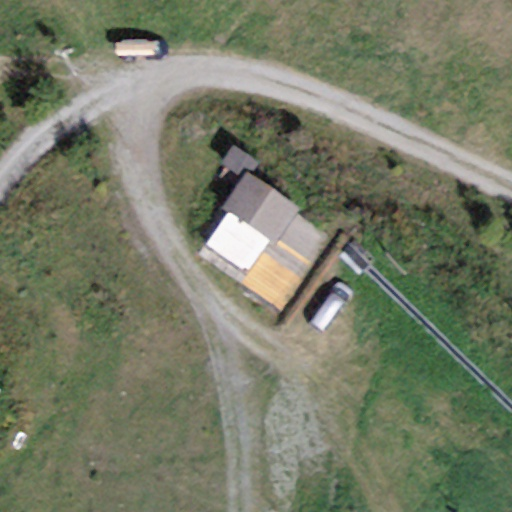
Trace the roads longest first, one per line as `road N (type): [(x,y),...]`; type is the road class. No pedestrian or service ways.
road 1 (track): [(511,199),(251,85),(186,75),(81,111),(0,198)]
road 2 (track): [(117,96),(158,233),(212,305),(233,352),(243,414),(240,511)]
